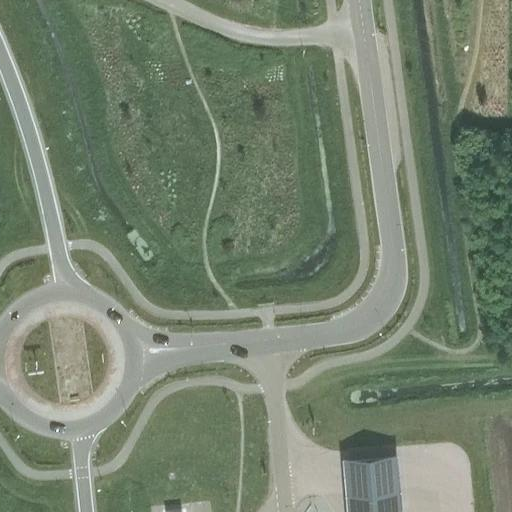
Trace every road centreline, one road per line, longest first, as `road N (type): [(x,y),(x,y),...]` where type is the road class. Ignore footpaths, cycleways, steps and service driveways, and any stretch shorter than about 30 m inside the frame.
road 1 (tertiary): [(269,343),(348,330),(388,294),(392,238),(364,31)]
road 2 (trunk): [(69,294),(0,54)]
road 3 (unclassified): [(364,31),(251,38),(159,0)]
road 4 (unclassified): [(283,511),(269,343)]
road 5 (tertiary): [(134,357),(269,343)]
